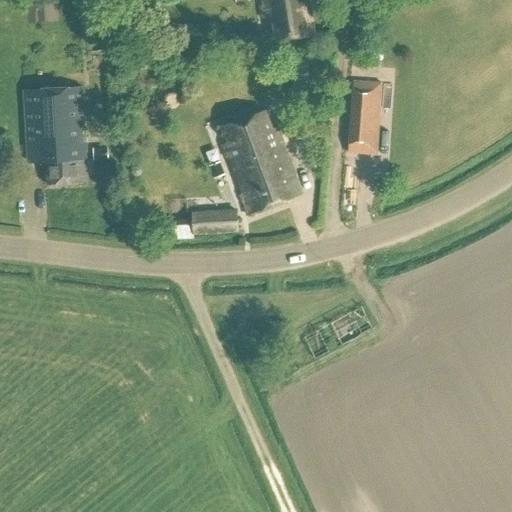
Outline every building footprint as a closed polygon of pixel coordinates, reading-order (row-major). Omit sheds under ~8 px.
[(262,0),(263,6),(260,6),(262,19),(271,17),(275,41),(315,35),(309,0),(262,0)] [(348,153),(377,155),(382,83),(354,82),(348,153)] [(45,160),(47,184),(88,182),(82,88),(24,91),(28,161),(45,160)] [(197,108),(198,96),(179,95),(178,107),(197,108)] [(246,194),(240,196),(247,216),(301,195),(277,128),(272,130),(264,110),(221,127),(228,144),(221,147),(226,160),(232,157),(246,194)] [(123,139),(125,148),(137,144),(134,135),(123,139)] [(93,149),(94,159),(108,158),(107,148),(93,149)] [(209,166),(214,179),(224,175),(219,163),(209,166)] [(140,175),(142,171),(139,167),(136,166),(132,168),(131,172),(133,176),(137,177),(140,175)] [(172,221),(172,240),(192,239),(192,233),(237,232),(236,210),(191,211),(191,220),(172,221)] [(337,354),(391,326),(379,303),(325,330),(337,354)] [(398,384),(387,360),(377,364),(370,348),(342,360),(360,401),(398,384)]
